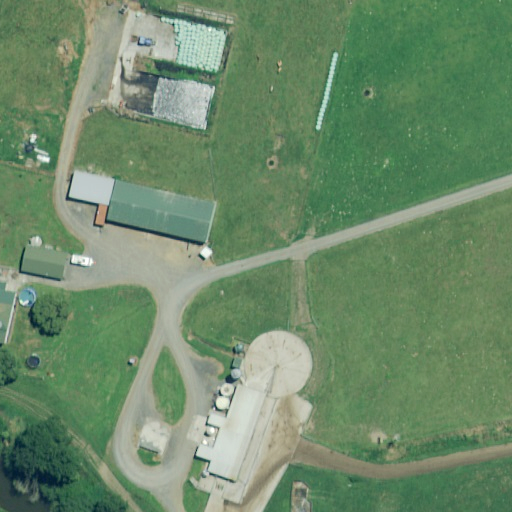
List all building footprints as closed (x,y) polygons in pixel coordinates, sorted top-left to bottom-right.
[(119,181),(78,172),(72,198),(113,207),(110,221),(209,243),(218,204),(119,181)] [(69,254),(29,246),(24,272),(64,279),(69,254)] [(10,284),(0,281),(0,343),(8,345),(19,294),(8,291),(10,284)] [(238,389),(226,384),(217,408),(229,412),(238,389)] [(268,396),(240,386),(229,419),(214,414),(210,424),(224,428),(216,449),(203,445),(199,456),(214,461),(211,472),(238,481),(268,396)]
